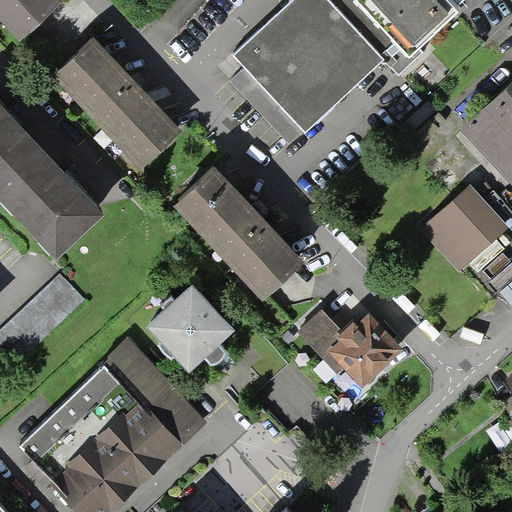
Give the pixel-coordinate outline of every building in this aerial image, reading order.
[(56,0),(0,0),(0,15),(19,36),(56,0)] [(397,35),(363,0),(284,0),(232,49),(242,60),(230,70),(290,134),(397,35)] [(363,0),(397,35),(406,45),(431,22),(454,0),(363,0)] [(182,128),(93,36),(53,74),(143,166),(182,128)] [(511,82),(463,128),(511,180),(511,82)] [(25,126),(0,99),(0,196),(57,257),(106,211),(58,161),(25,126)] [(307,263),(217,167),(176,205),(265,301),(307,263)] [(507,227),(470,186),(422,230),(459,271),(507,227)] [(236,330),(196,284),(149,324),(190,371),(206,358),(213,366),(229,352),(221,343),(236,330)] [(343,366),(361,385),(401,348),(368,311),(345,332),(326,310),(300,334),(335,373),(343,366)] [(208,422),(131,339),(18,443),(82,511),(109,511),(188,440),(208,422)]
